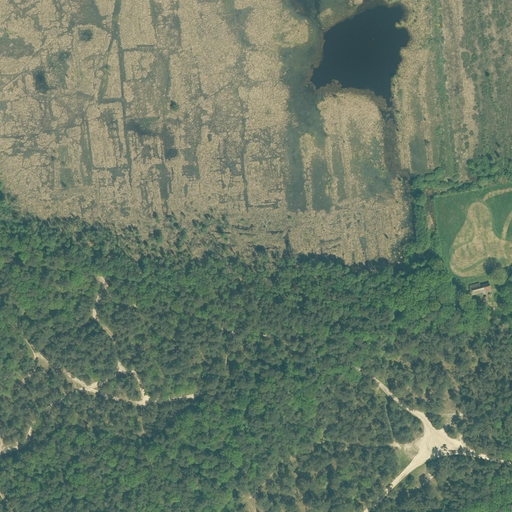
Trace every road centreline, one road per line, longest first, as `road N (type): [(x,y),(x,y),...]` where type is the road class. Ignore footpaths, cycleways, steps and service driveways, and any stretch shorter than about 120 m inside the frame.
road 1 (track): [(0,261),(87,272),(128,304),(307,340),(382,387)]
road 2 (track): [(228,329),(219,384),(179,399),(131,403),(89,389),(38,355),(0,301)]
road 3 (track): [(0,407),(50,341),(98,321),(114,338),(121,372)]
road 4 (track): [(382,387),(284,461),(235,511)]
road 5 (track): [(0,452),(24,444),(37,417),(65,394),(121,372)]
road 6 (track): [(492,459),(435,456),(405,471),(366,511)]
road 7 (track): [(254,511),(219,470),(214,387)]
road 8 (track): [(320,441),(413,446),(436,432)]
